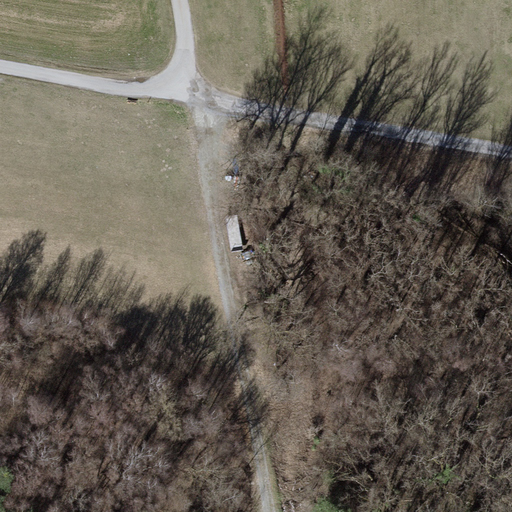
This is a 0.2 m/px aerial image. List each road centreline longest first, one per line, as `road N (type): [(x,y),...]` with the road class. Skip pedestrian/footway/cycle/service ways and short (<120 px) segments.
road 1 (track): [(511,149),(191,88),(274,511)]
road 2 (residential): [(175,0),(191,88),(141,89),(0,63)]
